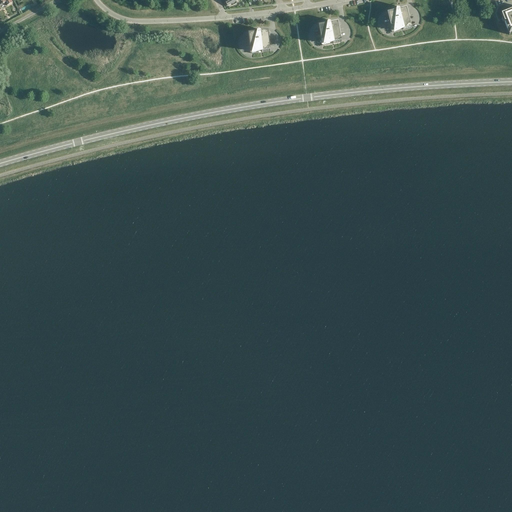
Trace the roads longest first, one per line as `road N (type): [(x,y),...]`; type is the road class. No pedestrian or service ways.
road 1 (tertiary): [(511,82),(306,97),(160,122),(0,163)]
road 2 (residential): [(96,0),(130,21),(223,19)]
